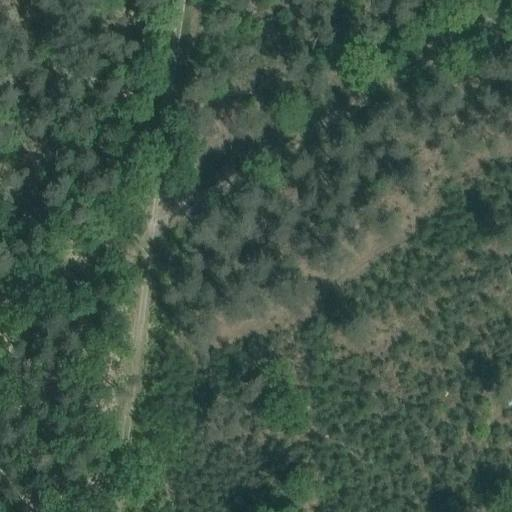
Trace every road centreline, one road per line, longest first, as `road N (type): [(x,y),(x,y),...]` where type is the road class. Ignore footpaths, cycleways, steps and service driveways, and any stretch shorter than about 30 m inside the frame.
road 1 (track): [(511,5),(0,315)]
road 2 (track): [(108,511),(141,227)]
